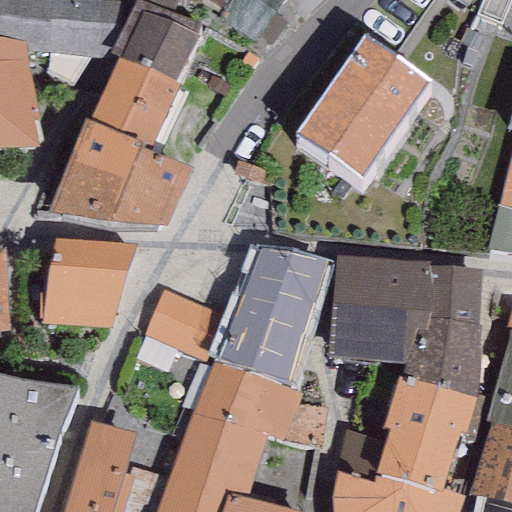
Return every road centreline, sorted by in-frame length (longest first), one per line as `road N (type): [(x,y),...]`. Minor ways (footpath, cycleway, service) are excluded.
road 1 (residential): [(511,271),(404,256),(170,248)]
road 2 (residential): [(346,0),(278,67),(244,114),(170,248)]
road 3 (residential): [(170,248),(143,286),(94,394),(55,511)]
road 4 (residential): [(170,248),(51,233),(0,245)]
